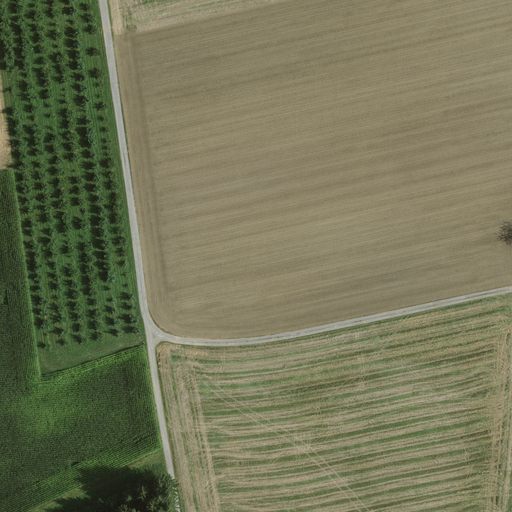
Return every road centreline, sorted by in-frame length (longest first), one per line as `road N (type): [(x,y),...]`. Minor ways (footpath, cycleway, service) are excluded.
road 1 (track): [(177,511),(102,0)]
road 2 (track): [(511,289),(268,339),(196,342),(149,332)]
